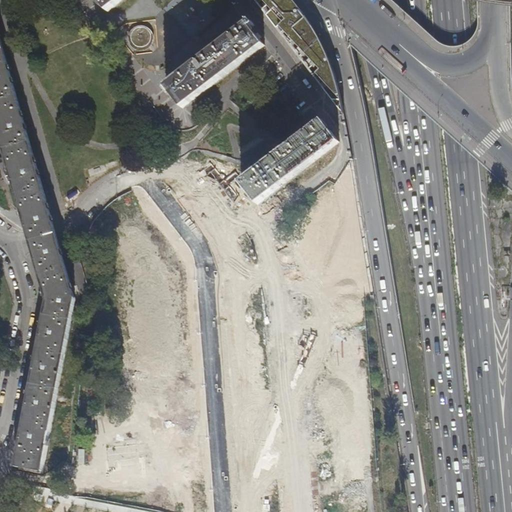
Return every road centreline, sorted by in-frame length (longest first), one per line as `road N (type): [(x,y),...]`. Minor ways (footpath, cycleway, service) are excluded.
road 1 (trunk): [(320,0),(344,67),(364,169),(416,511)]
road 2 (trunk): [(493,511),(445,0)]
road 3 (residential): [(224,511),(204,260),(190,231),(144,176),(95,196),(68,227)]
road 4 (unknown): [(172,164),(243,204),(271,253),(297,511)]
road 5 (trunk): [(422,216),(455,511)]
road 6 (motorway): [(357,0),(399,162),(422,216)]
road 7 (trunk): [(407,0),(422,216)]
road 8 (residential): [(8,245),(22,289),(0,421)]
road 9 (secondary): [(398,52),(511,158)]
road 10 (residential): [(321,101),(241,0)]
